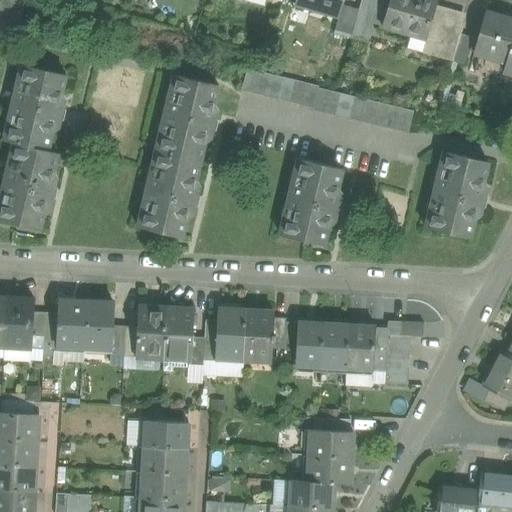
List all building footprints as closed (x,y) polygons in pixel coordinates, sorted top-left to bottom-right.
[(26,0),(0,0),(0,13),(21,20),(26,0)] [(344,0),(297,0),(297,4),(318,10),(340,16),(343,5),(344,0)] [(361,0),(359,9),(351,38),(367,43),(373,23),(379,0),(361,0)] [(379,0),(373,23),(382,26),(390,0),(379,0)] [(438,0),(390,0),(382,26),(385,26),(385,24),(412,31),(426,36),(425,38),(427,39),(435,12),(438,0)] [(359,9),(343,5),(340,16),(335,33),(351,38),(359,9)] [(464,21),(435,12),(427,39),(442,44),(439,57),(452,61),(460,34),(464,21)] [(511,41),(511,23),(484,15),(472,54),(506,64),(511,41)] [(427,39),(425,38),(426,36),(412,31),(407,48),(424,53),(439,57),(442,44),(427,39)] [(473,37),(460,34),(452,61),(465,65),(473,37)] [(67,76),(23,65),(5,142),(13,144),(49,152),(54,133),(59,129),(65,103),(62,98),(67,76)] [(318,87),(248,68),(243,89),(284,100),(283,100),(313,108),(318,88),(318,87)] [(218,84),(174,74),(156,151),(200,161),(205,141),(210,138),(216,112),(213,106),(218,84)] [(365,100),(318,88),(313,108),(313,109),(360,120),(365,100)] [(414,112),(365,100),(360,120),(409,132),(414,112)] [(49,152),(13,144),(0,201),(0,219),(41,229),(45,209),(51,206),(57,181),(54,174),(58,154),(49,152)] [(489,159),(445,149),(427,226),(472,236),(476,216),(481,212),(488,185),(484,180),(489,159)] [(200,161),(156,151),(138,227),(182,237),(187,216),(193,214),(198,190),(199,187),(195,180),(200,161)] [(343,168),(299,158),(281,234),(325,244),(330,223),(335,220),(341,194),(338,189),(343,168)] [(403,223),(403,195),(386,195),(386,222),(403,223)] [(35,301),(7,299),(4,347),(32,348),(33,337),(34,312),(35,301)] [(86,305),(59,303),(58,314),(56,346),(58,346),(84,348),(86,305)] [(114,306),(86,305),(84,348),(110,349),(112,349),(113,328),(114,306)] [(166,309),(138,307),(137,329),(135,358),(163,359),(166,309)] [(194,310),(166,309),(163,359),(190,361),(191,361),(192,339),(194,310)] [(246,312),(218,310),(217,321),(215,361),(243,362),(246,312)] [(46,313),(34,312),(33,337),(44,338),(46,314),(46,313)] [(274,313),(246,312),(243,362),(271,364),(272,347),(274,318),(274,313)] [(58,314),(46,314),(44,338),(43,358),(57,359),(58,346),(56,346),(58,314)] [(286,319),(274,318),(272,347),(284,348),(286,323),(286,319)] [(217,321),(206,321),(205,340),(203,361),(215,361),(217,321)] [(400,322),(388,322),(387,329),(387,336),(399,336),(400,322)] [(424,323),(400,322),(399,336),(410,337),(423,337),(424,323)] [(286,323),(284,348),(284,351),(296,352),(298,324),(286,323)] [(324,325),(298,323),(298,324),(296,352),(295,365),(321,367),(324,325)] [(349,326),(324,325),(321,367),(347,368),(349,326)] [(376,327),(349,326),(347,368),(373,370),(374,369),(376,328),(376,327)] [(125,328),(113,328),(112,349),(110,349),(110,354),(124,355),(125,328)] [(137,329),(125,328),(124,355),(124,357),(135,358),(137,329)] [(387,329),(376,328),(374,369),(385,370),(386,360),(386,348),(387,336),(387,329)] [(399,336),(387,336),(386,348),(410,349),(410,337),(399,336)] [(205,340),(192,339),(191,361),(190,361),(190,367),(203,368),(203,361),(205,340)] [(32,348),(4,347),(3,359),(31,360),(32,348)] [(410,349),(386,348),(386,360),(409,361),(410,349)] [(511,397),(511,356),(507,354),(501,351),(483,387),(489,390),(510,401),(511,397)] [(409,361),(386,360),(385,370),(385,372),(408,373),(409,361)] [(373,370),(347,368),(346,382),(384,384),(385,372),(385,370),(374,369),(373,370)] [(408,373),(385,372),(384,384),(408,385),(408,373)] [(469,380),(464,391),(483,400),(489,390),(483,387),(469,380)] [(489,390),(483,400),(504,411),(510,401),(489,390)] [(36,403),(4,401),(4,413),(36,414),(36,403)] [(4,413),(0,412),(0,438),(38,441),(40,415),(36,414),(4,413)] [(351,420),(314,418),(313,430),(350,432),(351,420)] [(189,423),(146,420),(144,447),(187,449),(189,423)] [(313,430),(310,429),(308,456),(351,458),(353,432),(350,432),(313,430)] [(38,441),(0,438),(0,464),(37,466),(38,441)] [(187,449),(144,447),(143,473),(186,475),(187,449)] [(351,458),(308,456),(307,481),(307,482),(334,483),(334,484),(350,485),(351,458)] [(37,466),(0,464),(0,490),(35,492),(37,466)] [(511,475),(481,472),(479,488),(478,503),(492,505),(511,507),(511,475)] [(186,475),(143,473),(141,498),(184,501),(186,475)] [(212,493),(227,490),(223,475),(208,478),(212,493)] [(292,480),(276,479),(274,505),(290,506),(292,480)] [(334,483),(307,482),(307,481),(292,480),(290,506),(332,509),(334,484),(334,483)] [(479,488),(440,484),(436,511),(476,511),(478,503),(479,488)] [(34,511),(35,492),(0,490),(0,511),(34,511)] [(67,511),(68,494),(56,494),(55,511),(67,511)] [(79,511),(80,495),(68,494),(67,511),(79,511)] [(91,511),(92,495),(80,495),(79,511),(91,511)] [(183,511),(184,501),(141,498),(140,511),(183,511)] [(218,511),(219,502),(206,501),(205,511),(218,511)] [(229,511),(230,503),(219,502),(218,511),(229,511)] [(243,511),(244,504),(230,503),(229,511),(243,511)] [(490,511),(492,505),(478,503),(476,511),(490,511)]
